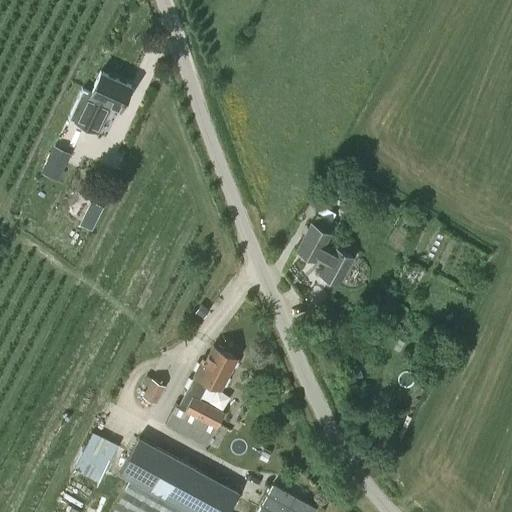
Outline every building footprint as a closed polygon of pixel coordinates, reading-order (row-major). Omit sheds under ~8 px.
[(120,107),(130,85),(98,71),(89,92),(80,89),(67,119),(90,129),(103,99),(120,107)] [(50,154),(43,169),(57,175),(63,160),(50,154)] [(318,216),(330,223),(335,214),(323,207),(318,216)] [(334,250),(324,244),(331,232),(328,230),(331,224),(330,223),(318,216),(317,216),(313,223),(312,223),(296,251),(314,261),(315,259),(326,265),(320,276),(337,286),(353,258),(336,248),(334,250)] [(219,388),(236,357),(213,345),(205,360),(203,358),(179,403),(175,402),(164,423),(206,445),(223,413),(199,400),(208,382),(219,388)] [(156,403),(165,386),(151,378),(142,396),(156,403)] [(224,511),(236,491),(137,437),(118,471),(131,478),(116,506),(112,511),(224,511)] [(87,449),(78,468),(89,475),(100,456),(87,449)] [(271,484),(255,511),(311,511),(314,507),(271,484)]
